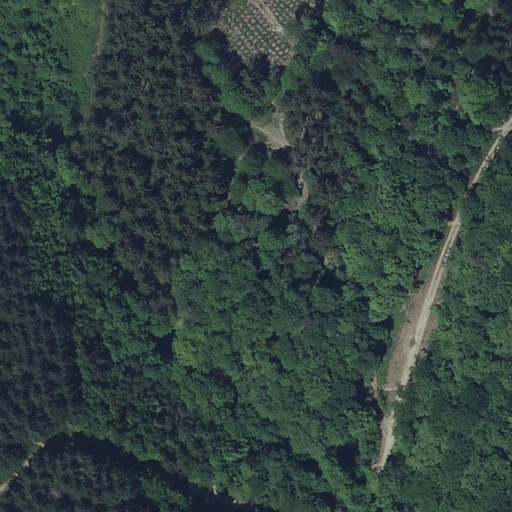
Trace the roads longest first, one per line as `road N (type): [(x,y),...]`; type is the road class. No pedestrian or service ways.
road 1 (track): [(408,447),(306,251),(282,139),(212,69),(186,0)]
road 2 (track): [(511,155),(408,447),(375,511)]
road 3 (track): [(281,511),(64,439),(0,506)]
road 4 (track): [(269,507),(117,501),(59,505),(55,511)]
